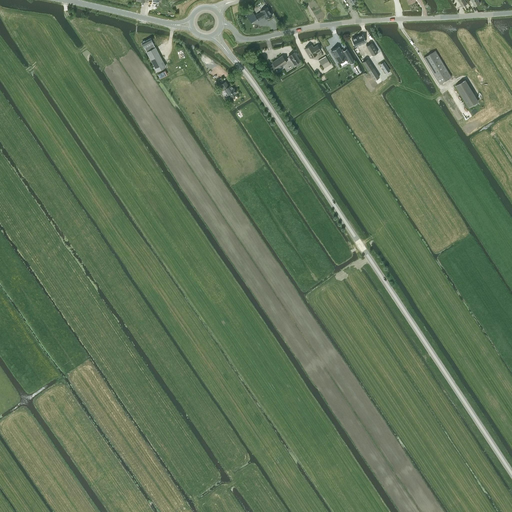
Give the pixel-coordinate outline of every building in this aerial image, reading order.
[(261,11),(255,15),(258,21),(264,17),(266,19),(272,15),(267,7),(260,11),(261,11)] [(361,35),(352,39),(355,45),(363,41),(361,35)] [(157,71),(165,67),(152,42),(150,38),(142,43),(157,71)] [(372,55),(377,52),(371,43),(366,46),(372,55)] [(316,53),(320,50),(317,45),(313,48),(311,45),(305,49),(310,58),(317,54),(316,53)] [(352,58),(346,49),(342,51),(339,46),(332,50),(333,52),(331,53),(333,56),(335,56),(338,62),(342,59),(342,60),(343,59),(345,57),(346,57),(348,61),(352,58)] [(440,83),(451,76),(436,51),(424,58),(440,83)] [(295,64),(300,61),(294,52),(288,56),(294,65),(295,64)] [(273,71),(276,68),(277,69),(287,63),(282,56),(272,63),(273,63),(269,65),(273,71)] [(329,59),(328,60),(325,56),(319,60),(321,65),(322,65),(324,68),(332,63),(329,59)] [(374,80),(379,77),(367,58),(362,62),(374,80)] [(385,61),(381,64),(386,72),(390,69),(385,61)] [(469,108),(478,102),(464,80),(456,86),(469,108)] [(229,98),(236,94),(234,90),(233,88),(230,85),(228,86),(225,82),(219,85),(223,90),(224,90),(229,98)]
